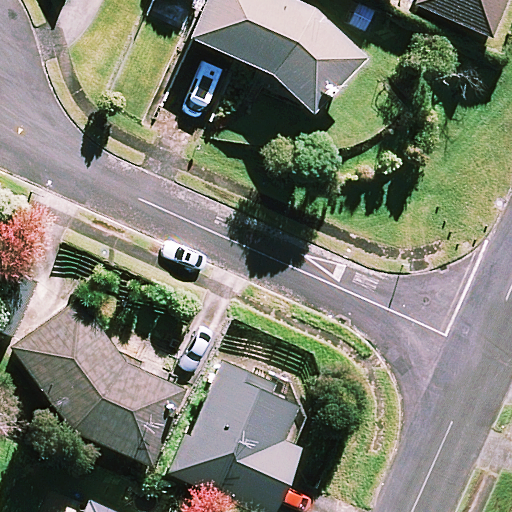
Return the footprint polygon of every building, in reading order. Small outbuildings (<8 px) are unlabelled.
[(21,0),(0,0),(0,17),(18,35),(37,16),(21,0)] [(283,0),(199,0),(182,38),(262,73),(299,113),(355,59),(307,11),(283,0)] [(495,0),(409,0),(407,4),(478,38),(495,0)] [(34,279),(0,262),(0,333),(7,337),(34,279)] [(114,355),(73,297),(4,347),(63,429),(139,466),(178,387),(114,355)] [(254,511),(256,511),(292,438),(274,430),(287,403),(262,390),(266,380),(218,357),(164,468),(254,511)] [(114,511),(82,498),(76,511),(114,511)]
